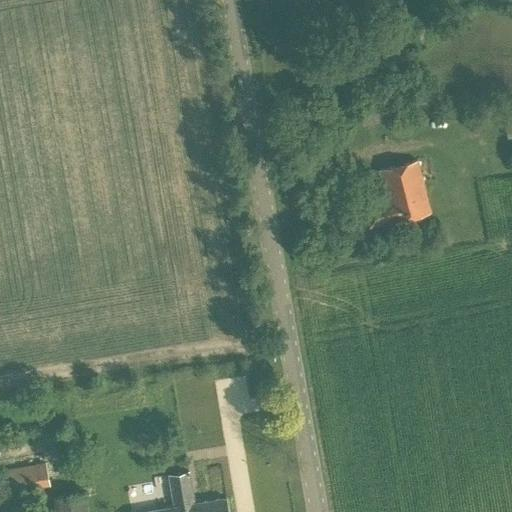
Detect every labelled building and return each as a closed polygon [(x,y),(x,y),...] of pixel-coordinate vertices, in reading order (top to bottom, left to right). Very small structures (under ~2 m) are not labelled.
[(362,126),(435,108),(430,85),(356,103),(362,126)] [(511,115),(501,118),(506,139),(511,137),(511,115)] [(394,220),(429,211),(416,161),(380,170),(388,201),(364,207),(369,225),(393,219),(394,220)] [(316,211),(332,209),(330,193),(314,195),(316,211)] [(45,462),(6,469),(10,493),(50,486),(45,462)] [(193,501),(189,472),(170,475),(175,505),(136,511),(135,511),(227,511),(225,496),(193,501)] [(55,493),(57,511),(88,511),(86,489),(55,493)]
